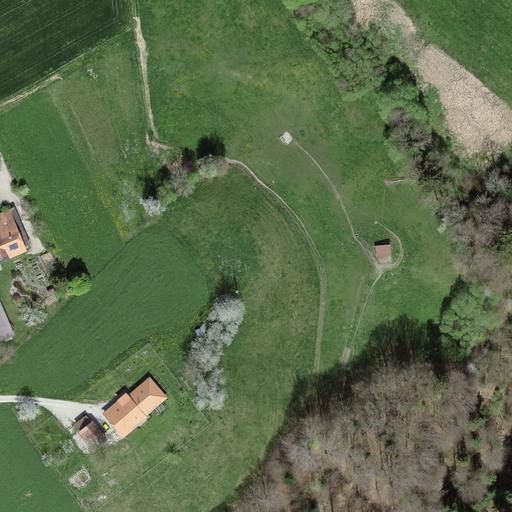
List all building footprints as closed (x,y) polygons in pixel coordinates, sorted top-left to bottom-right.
[(9,211),(0,214),(0,256),(24,247),(9,211)] [(378,261),(392,260),(391,242),(377,243),(378,261)] [(0,340),(13,335),(0,304),(0,340)] [(118,400),(104,412),(120,431),(127,425),(134,433),(149,420),(146,417),(146,412),(161,398),(154,390),(156,388),(151,382),(131,399),(130,398),(122,404),(118,400)] [(91,422),(87,416),(77,424),(81,430),(91,422)] [(106,440),(92,422),(82,430),(96,448),(106,440)]
